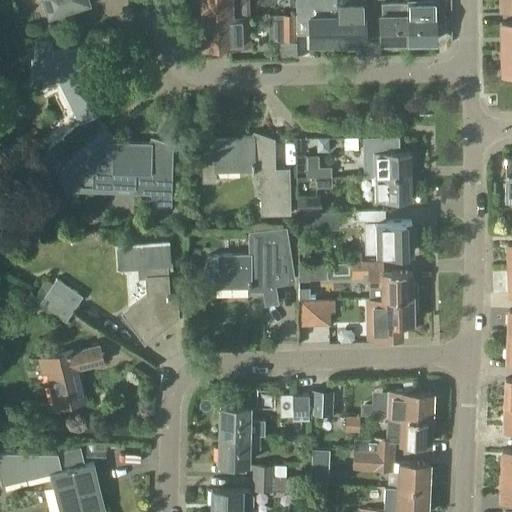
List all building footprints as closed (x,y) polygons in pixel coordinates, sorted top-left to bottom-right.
[(42,0),(48,19),(91,6),(88,0),(42,0)] [(200,0),(201,2),(202,2),(203,18),(243,16),(242,0),(200,0)] [(295,0),(296,21),(310,21),(310,43),(337,43),(336,0),(295,0)] [(365,42),(365,14),(363,14),(363,0),(336,0),(337,43),(365,42)] [(381,42),(408,42),(407,14),(407,2),(380,2),(381,42)] [(407,14),(408,42),(436,41),(435,13),(407,14)] [(296,38),(295,14),(283,14),(284,39),(285,39),(295,38),(296,38)] [(204,46),(233,45),(244,45),(243,16),(203,18),(204,46)] [(503,46),(511,46),(511,20),(502,21),(503,46)] [(37,40),(32,74),(55,73),(55,70),(72,70),(75,78),(63,84),(81,120),(106,106),(90,74),(95,73),(93,49),(52,51),(51,39),(37,40)] [(511,46),(503,46),(503,72),(511,71),(511,46)] [(85,141),(93,133),(81,120),(49,147),(61,160),(83,139),(85,141)] [(61,160),(70,170),(102,143),(93,133),(85,141),(83,139),(61,160)] [(112,143),(92,157),(93,187),(134,188),(134,194),(150,194),(154,210),(171,206),(172,144),(172,136),(155,134),(154,139),(151,138),(150,144),(112,143)] [(216,151),(203,151),(204,182),(216,181),(216,167),(239,166),(251,166),(252,172),(254,172),(254,170),(255,170),(261,188),(262,213),(292,213),(291,180),(277,181),(277,168),(275,137),(266,134),(263,143),(255,143),(254,138),(239,139),(216,140),(216,151)] [(329,136),(317,137),(318,138),(318,150),(329,149),(329,137),(329,136)] [(377,174),(411,174),(411,149),(376,149),(377,174)] [(319,154),(307,154),(307,175),(316,175),(332,175),(332,164),(319,164),(319,154)] [(411,174),(377,174),(377,199),(411,199),(411,174)] [(332,175),(316,175),(316,185),(331,184),(332,175)] [(298,195),(299,208),(320,208),(320,195),(298,195)] [(359,207),(359,218),(381,218),(381,221),(384,221),(384,207),(359,207)] [(325,212),(304,212),(304,230),(325,230),(325,212)] [(412,250),(412,220),(390,220),(390,233),(375,233),(375,250),(412,250)] [(204,274),(201,285),(215,285),(216,285),(216,283),(239,283),(248,283),(248,286),(250,286),(251,282),(262,282),(266,304),(279,302),(276,283),(296,279),(288,235),(287,227),(267,230),(250,232),(249,242),(248,253),(239,253),(218,252),(218,254),(209,253),(204,274)] [(167,243),(117,246),(118,266),(149,264),(150,278),(146,278),(146,295),(122,313),(141,339),(154,329),(156,332),(168,322),(167,298),(168,298),(168,293),(166,293),(164,262),(168,262),(167,243)] [(413,271),(382,271),(377,271),(377,261),(353,262),(353,277),(361,277),(361,275),(370,275),(370,297),(414,296),(413,271)] [(310,278),(310,263),(299,263),(299,279),(310,279),(310,278)] [(57,278),(50,289),(75,306),(83,295),(57,278)] [(310,287),(299,287),(299,298),(300,298),(310,298),(310,287)] [(66,320),(73,310),(75,306),(50,289),(47,292),(40,303),(66,320)] [(402,321),(414,321),(414,296),(370,297),(370,335),(402,335),(402,321)] [(300,298),(300,310),(312,310),(312,322),(329,322),(329,310),(335,310),(334,298),(310,298),(300,298)] [(49,371),(58,406),(86,399),(78,367),(103,360),(99,344),(74,351),(73,349),(39,358),(43,373),(49,371)] [(330,412),(331,388),(311,387),(311,393),(311,408),(311,411),(330,412)] [(390,415),(402,415),(433,417),(434,392),(391,390),(390,415)] [(281,415),(293,415),(293,408),(293,393),(280,393),(281,415)] [(293,408),(309,408),(310,393),(293,393),(293,408)] [(239,406),(220,406),(220,434),(249,434),(249,407),(239,406)] [(309,408),(293,408),(293,415),(293,419),(309,419),(309,411),(309,408)] [(356,437),(356,449),(370,450),(394,451),(395,441),(432,443),(433,417),(402,415),(390,415),(388,415),(387,439),(356,437)] [(219,463),(239,463),(248,463),(249,448),(261,449),(261,435),(249,434),(220,434),(219,463)] [(0,450),(0,484),(52,472),(61,511),(92,511),(104,509),(94,461),(84,463),(79,444),(57,450),(0,450)] [(356,449),(354,469),(375,470),(399,471),(398,486),(429,488),(431,463),(399,461),(399,462),(394,462),(394,451),(370,450),(356,449)] [(511,449),(504,449),(502,474),(511,474),(511,449)] [(290,477),(291,465),(255,465),(254,476),(290,477)] [(511,474),(502,474),(501,498),(511,498),(511,474)] [(300,490),(300,477),(294,477),(290,477),(254,476),(254,490),(290,490),(300,490)] [(384,485),(383,509),(363,508),(362,511),(391,511),(392,511),(412,511),(428,511),(429,488),(398,486),(384,485)] [(239,489),(213,489),(212,511),(253,511),(254,499),(245,489),(239,489)]
